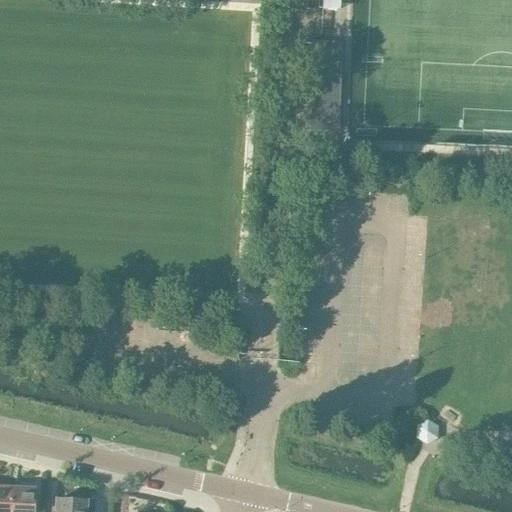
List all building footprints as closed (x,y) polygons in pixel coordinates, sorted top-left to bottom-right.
[(320,0),(320,15),(337,16),(337,0),(320,0)] [(337,135),(340,46),(311,45),(308,134),(337,135)] [(419,428),(418,438),(427,444),(436,439),(437,429),(428,423),(419,428)] [(9,511),(11,490),(0,489),(0,511),(9,511)] [(9,511),(33,511),(34,491),(11,490),(9,511)] [(84,511),(85,503),(55,502),(54,511),(84,511)]
